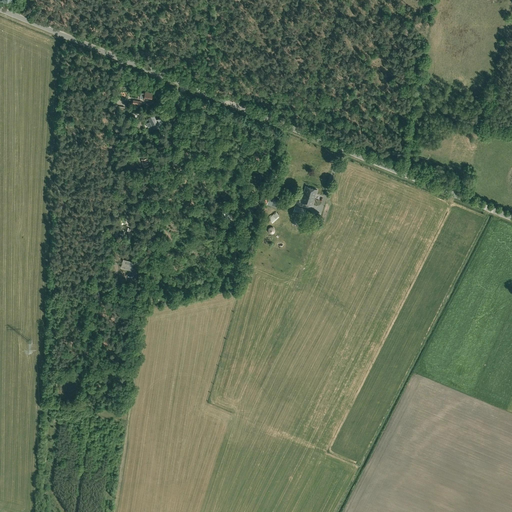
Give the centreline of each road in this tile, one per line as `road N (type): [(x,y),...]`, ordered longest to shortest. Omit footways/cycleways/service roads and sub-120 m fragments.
road 1 (unclassified): [(511,218),(0,10)]
road 2 (unknown): [(122,59),(112,243)]
